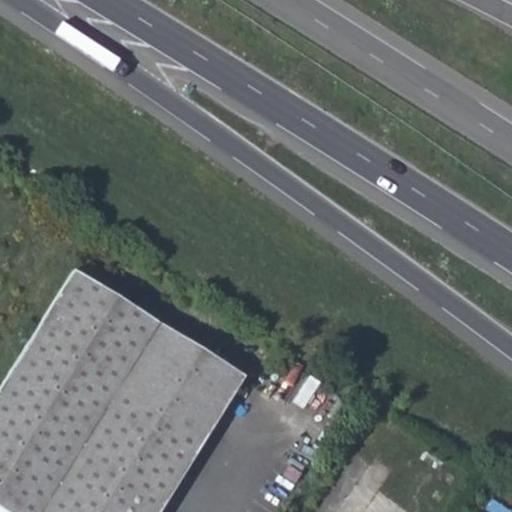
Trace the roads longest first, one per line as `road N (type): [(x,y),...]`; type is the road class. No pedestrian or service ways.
road 1 (trunk): [(16,0),(249,153),(511,349)]
road 2 (trunk): [(110,0),(511,251)]
road 3 (trunk): [(511,143),(284,0)]
